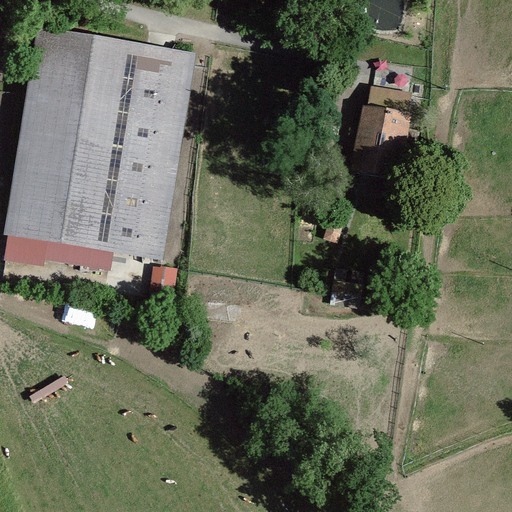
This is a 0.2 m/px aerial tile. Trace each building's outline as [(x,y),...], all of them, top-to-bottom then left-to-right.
[(196,55),(36,29),(4,236),(9,236),(5,261),(45,267),(46,261),(111,271),(113,253),(163,261),(196,55)] [(416,95),(370,86),(354,169),(400,178),(416,95)] [(343,227),(330,222),(324,240),(337,245),(343,227)] [(408,268),(390,265),(387,285),(373,283),(370,300),(403,304),(408,268)] [(177,270),(153,266),(148,299),(172,302),(177,270)]
